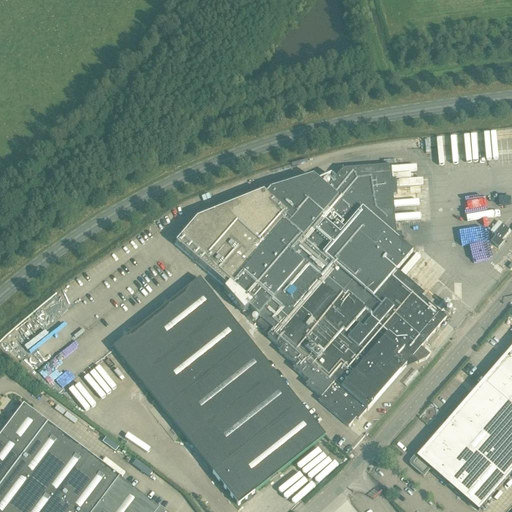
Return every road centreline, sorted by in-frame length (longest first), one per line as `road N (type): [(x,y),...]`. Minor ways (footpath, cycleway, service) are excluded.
road 1 (primary): [(0,298),(112,213),(181,177),(378,116),(511,96)]
road 2 (unclassified): [(311,511),(511,290)]
road 3 (unknown): [(167,243),(18,358)]
